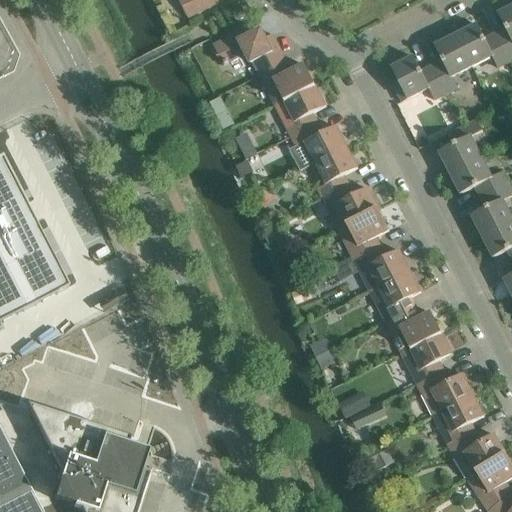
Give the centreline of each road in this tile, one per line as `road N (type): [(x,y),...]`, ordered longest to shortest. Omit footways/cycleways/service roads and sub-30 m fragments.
road 1 (tertiary): [(266,511),(163,249),(77,67)]
road 2 (residential): [(349,54),(511,371)]
road 3 (unknown): [(169,511),(201,425),(39,359)]
